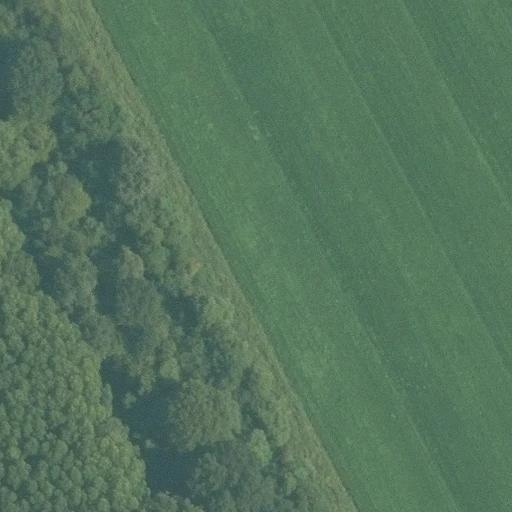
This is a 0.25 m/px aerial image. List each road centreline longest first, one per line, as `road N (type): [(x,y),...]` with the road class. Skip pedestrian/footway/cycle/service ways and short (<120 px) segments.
road 1 (track): [(55,0),(326,511)]
road 2 (track): [(145,511),(0,231)]
